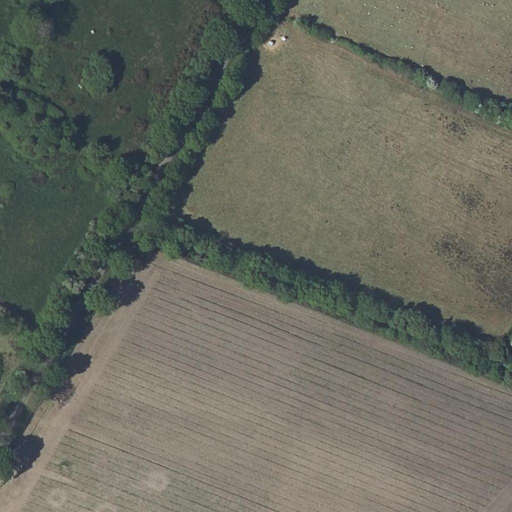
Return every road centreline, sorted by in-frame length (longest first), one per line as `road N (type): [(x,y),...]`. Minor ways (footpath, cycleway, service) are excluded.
road 1 (unclassified): [(0,435),(260,0)]
road 2 (track): [(511,372),(125,227)]
